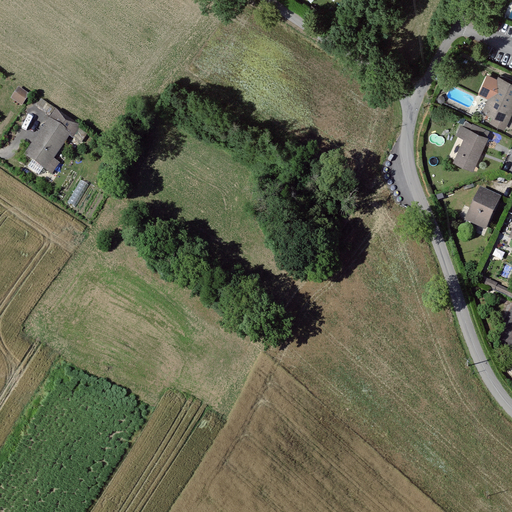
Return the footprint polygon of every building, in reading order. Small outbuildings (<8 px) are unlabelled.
[(511,105),(511,87),(500,82),(485,113),(494,118),(507,124),(510,116),(507,114),(511,105)] [(19,87),(12,98),(21,104),(28,94),(19,87)] [(55,112),(25,157),(32,162),(27,168),(38,176),(43,170),(51,175),(58,166),(49,160),(59,146),(62,148),(76,127),(55,112)] [(507,124),(494,118),(491,125),(503,131),(507,124)] [(469,131),(486,139),(489,132),(466,122),(463,129),(469,131)] [(465,138),(456,160),(473,168),(486,139),(469,131),(463,129),(462,128),(459,135),(465,138)] [(482,192),(468,220),(484,228),(498,200),(482,192)]
